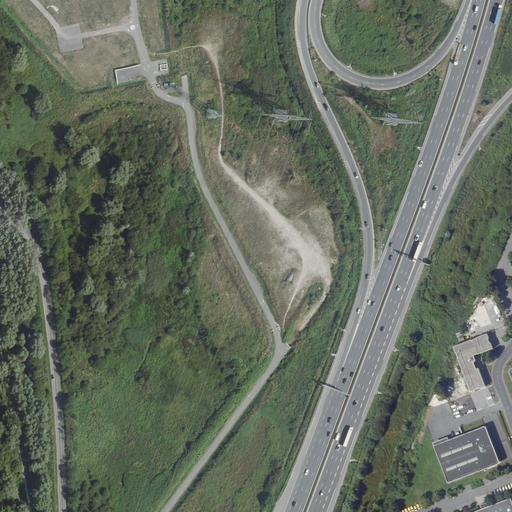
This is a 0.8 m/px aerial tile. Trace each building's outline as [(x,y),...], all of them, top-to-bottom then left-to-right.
[(19,13),(24,8),(19,3),(13,8),(19,13)] [(67,52),(74,50),(72,42),(65,44),(67,52)] [(94,70),(86,73),(88,80),(96,78),(94,70)] [(474,337),(456,343),(458,349),(459,349),(461,355),(460,355),(473,389),(477,387),(482,385),(482,386),(488,384),(481,365),(479,366),(476,359),(478,358),(476,353),(480,351),(481,352),(496,346),(494,341),(493,341),(492,336),(490,331),(479,335),(480,335),(474,337)] [(482,425),(446,438),(460,477),(496,464),(495,462),(497,461),(498,461),(498,460),(499,460),(499,459),(500,458),(500,457),(499,456),(499,455),(499,454),(497,448),(496,447),(495,446),(494,445),(492,441),(493,441),(493,440),(493,439),(493,438),(493,437),(490,430),(490,429),(489,428),(488,427),(487,427),(486,427),(485,427),(484,427),(483,427),(482,425)] [(511,511),(511,497),(493,505),(492,505),(490,506),(488,501),(481,504),(483,509),(481,510),(480,509),(473,511),(511,511)]
